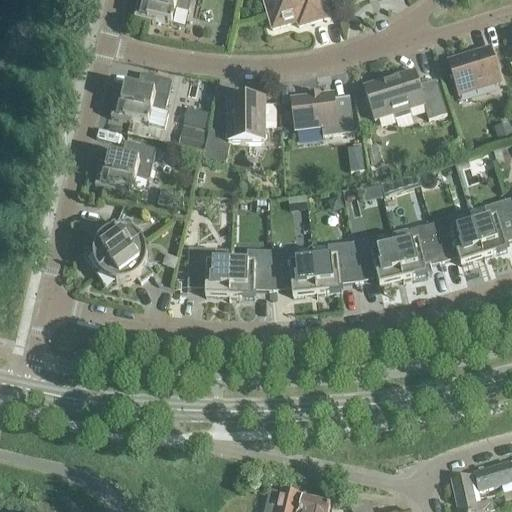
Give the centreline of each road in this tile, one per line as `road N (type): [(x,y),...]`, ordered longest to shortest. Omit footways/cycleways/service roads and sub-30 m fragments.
road 1 (residential): [(47,306),(171,329),(296,331),(375,323),(511,285)]
road 2 (tertiary): [(166,410),(302,411),(511,377)]
road 3 (residential): [(106,45),(172,62),(298,69),(406,41)]
road 4 (residential): [(166,410),(181,442),(423,491)]
road 5 (residential): [(47,306),(106,45)]
road 6 (tertiary): [(12,385),(166,410)]
